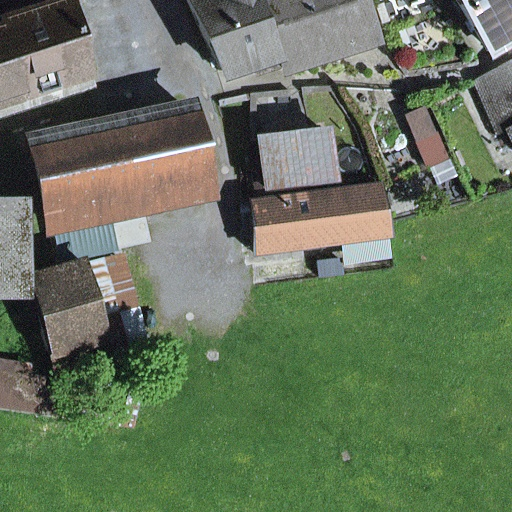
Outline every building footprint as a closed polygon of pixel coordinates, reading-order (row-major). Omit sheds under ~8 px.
[(0,109),(86,83),(66,0),(28,0),(0,9),(0,109)] [(251,61),(256,74),(279,67),(273,55),(257,0),(186,0),(219,71),(251,61)] [(257,0),(273,55),(279,67),(372,39),(359,0),(257,0)] [(511,0),(452,0),(483,51),(511,34),(511,0)] [(511,63),(504,69),(475,81),(497,133),(508,128),(511,126),(511,63)] [(30,143),(46,216),(202,182),(186,109),(30,143)] [(406,116),(429,168),(445,161),(422,109),(406,116)] [(255,144),(260,188),(332,181),(327,135),(255,144)] [(252,253),(390,234),(379,185),(249,203),(252,253)] [(0,202),(0,292),(22,292),(21,203),(0,202)] [(60,378),(110,363),(82,266),(32,280),(60,378)] [(0,355),(0,396),(23,399),(26,358),(0,355)]
